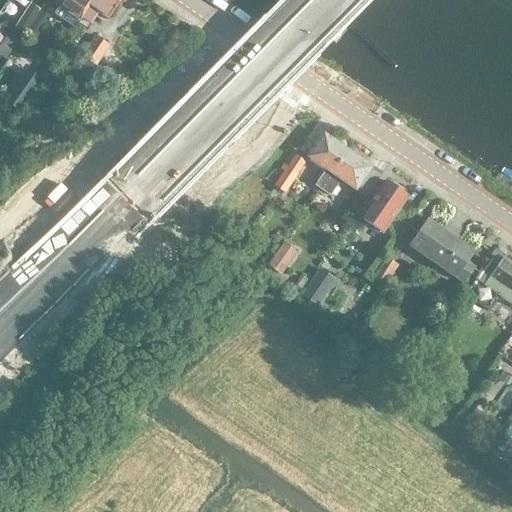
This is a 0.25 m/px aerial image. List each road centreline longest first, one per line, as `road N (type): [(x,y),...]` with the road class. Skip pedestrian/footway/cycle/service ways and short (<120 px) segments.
road 1 (unclassified): [(0,344),(335,0)]
road 2 (tertiary): [(511,225),(183,0)]
